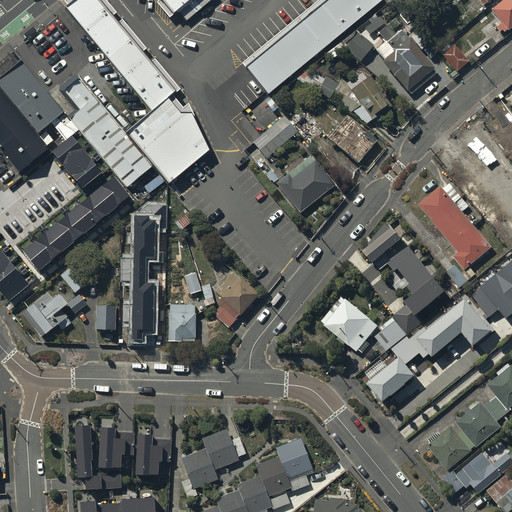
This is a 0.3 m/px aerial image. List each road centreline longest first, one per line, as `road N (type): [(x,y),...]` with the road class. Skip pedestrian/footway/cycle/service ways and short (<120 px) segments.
road 1 (residential): [(249,382),(251,348),(302,282),(450,108),(511,58)]
road 2 (residential): [(416,511),(313,391),(249,382)]
road 3 (residential): [(249,382),(40,377)]
road 4 (residential): [(40,377),(27,433),(32,511)]
